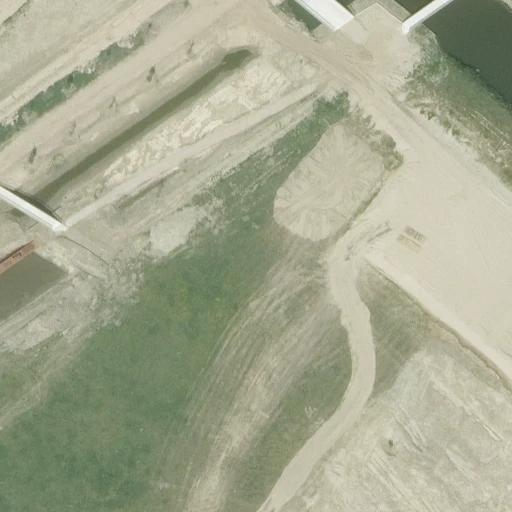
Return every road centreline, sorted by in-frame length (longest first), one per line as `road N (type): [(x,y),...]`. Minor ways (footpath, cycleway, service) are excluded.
road 1 (residential): [(87,394),(333,219)]
road 2 (residential): [(333,219),(449,112),(511,165)]
road 3 (residential): [(333,219),(511,356)]
road 4 (residential): [(87,394),(234,511)]
